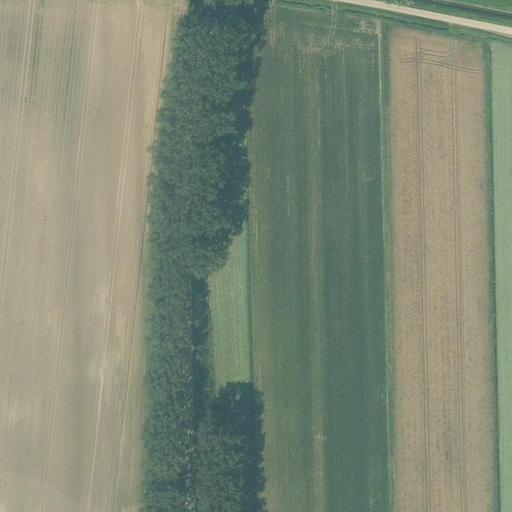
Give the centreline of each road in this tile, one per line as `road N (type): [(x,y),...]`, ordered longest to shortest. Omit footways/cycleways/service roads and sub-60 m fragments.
road 1 (unclassified): [(189,511),(184,180),(213,0)]
road 2 (unclassified): [(511,31),(347,0)]
